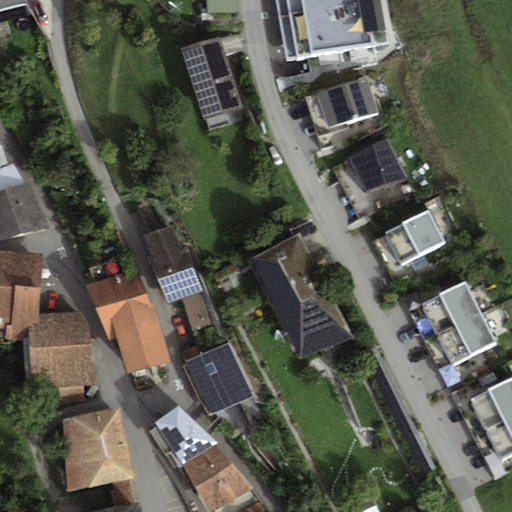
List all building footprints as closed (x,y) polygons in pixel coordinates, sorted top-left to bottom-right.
[(211,0),(212,17),(239,16),(238,0),(211,0)] [(237,32),(182,49),(204,120),(242,108),(226,56),(243,51),(237,32)] [(367,78),(318,94),(329,128),(378,113),(367,78)] [(407,180),(387,139),(349,159),(365,191),(407,180)] [(0,141),(0,168),(9,165),(0,141)] [(29,182),(0,191),(0,241),(44,227),(29,182)] [(446,245),(429,213),(385,237),(402,268),(446,245)] [(173,226),(145,236),(152,255),(149,256),(166,304),(203,290),(186,246),(181,248),(173,226)] [(300,235),(253,257),(278,308),(325,285),(300,235)] [(0,285),(9,286),(40,288),(42,253),(0,251),(0,285)] [(110,317),(149,305),(137,268),(88,284),(106,341),(116,337),(110,317)] [(482,314),(466,284),(422,306),(437,337),(482,314)] [(9,286),(0,285),(0,326),(7,327),(9,286)] [(325,285),(278,308),(302,358),(349,336),(325,285)] [(9,286),(7,327),(6,340),(29,341),(30,325),(38,325),(39,314),(40,288),(9,286)] [(110,317),(116,337),(128,374),(172,360),(154,303),(149,305),(110,317)] [(30,325),(29,341),(33,390),(59,388),(60,404),(85,402),(84,386),(93,386),(88,321),(75,312),(39,314),(38,325),(30,325)] [(497,345),(482,314),(437,337),(453,367),(497,345)] [(228,342),(187,361),(211,415),(253,396),(228,342)] [(494,388),(511,378),(511,367),(510,364),(487,376),(494,388)] [(511,383),(472,403),(486,432),(511,419),(511,383)] [(181,465),(218,442),(179,406),(155,423),(157,427),(150,431),(174,470),(181,465)] [(119,408),(64,420),(68,492),(135,477),(119,408)] [(511,419),(486,432),(501,461),(511,454),(511,419)] [(218,442),(181,465),(210,511),(213,511),(252,487),(218,442)] [(143,511),(141,501),(91,511),(143,511)] [(264,511),(258,502),(242,511),(264,511)]
